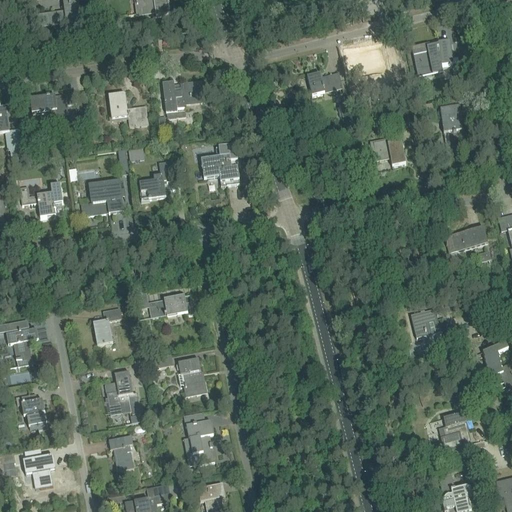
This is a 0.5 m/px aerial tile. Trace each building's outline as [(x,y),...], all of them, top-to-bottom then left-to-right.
[(37,24),(36,24),(36,27),(37,27),(38,30),(39,29),(66,26),(82,24),(82,23),(78,0),(63,0),(65,13),(36,17),(36,18),(37,24)] [(168,5),(167,0),(136,0),(139,16),(155,14),(156,18),(170,17),(169,8),(170,8),(169,5),(168,5)] [(430,45),(412,49),(418,79),(443,74),(442,68),(454,66),(453,65),(453,60),(451,50),(451,44),(451,43),(446,44),(447,44),(441,45),(441,44),(438,45),(439,47),(431,48),(430,45)] [(364,54),(351,57),(353,64),(354,63),(357,74),(381,68),(385,85),(394,83),(396,93),(405,90),(395,49),(374,54),(373,51),(364,54)] [(471,55),(463,57),(464,64),(472,63),(471,55)] [(343,91),(339,75),(338,75),(338,76),(321,80),(320,77),(320,76),(308,79),(307,79),(312,99),(343,91)] [(204,97),(203,84),(180,86),(180,87),(175,88),(174,85),(163,86),(166,113),(167,121),(186,119),(184,107),(202,105),(202,106),(201,98),(204,97)] [(77,106),(76,93),(65,95),(65,97),(55,98),(50,98),(47,98),(47,99),(30,101),(32,116),(57,113),(56,105),(66,104),(67,107),(77,106)] [(128,111),(126,96),(109,98),(112,122),(128,120),(130,130),(149,127),(147,109),(128,111)] [(351,105),(340,108),(342,116),(343,118),(343,120),(347,119),(349,118),(354,117),(353,112),(351,105)] [(416,117),(433,113),(432,106),(415,110),(416,117)] [(463,149),(461,133),(463,132),(462,119),(460,109),(441,112),(444,136),(444,135),(447,152),(449,151),(450,152),(464,150),(464,149),(463,149)] [(409,125),(416,123),(413,110),(407,111),(409,125)] [(19,131),(5,133),(8,153),(10,153),(11,159),(23,157),(19,131)] [(215,145),(191,148),(193,164),(201,162),(204,181),(220,179),(221,189),(240,186),(238,170),(236,170),(235,163),(238,163),(233,149),(241,148),(237,138),(227,141),(228,149),(216,151),(215,145)] [(389,147),(387,141),(370,144),(372,154),(374,164),(375,164),(391,161),(392,169),(406,166),(402,144),(389,147)] [(126,152),(118,153),(120,167),(127,166),(126,152)] [(142,194),(140,194),(141,205),(149,204),(149,202),(152,201),(165,199),(164,187),(163,183),(167,183),(167,184),(179,183),(178,169),(177,163),(159,166),(161,178),(154,179),(155,184),(141,186),(142,194)] [(91,207),(83,208),(85,218),(96,217),(96,218),(102,218),(102,216),(106,216),(106,214),(109,213),(109,215),(116,214),(124,213),(122,199),(123,199),(126,199),(125,190),(121,191),(120,184),(117,184),(116,182),(105,184),(105,185),(105,186),(101,187),(89,188),(91,207)] [(28,190),(20,191),(22,208),(23,208),(39,206),(41,221),(56,219),(55,213),(56,213),(56,209),(55,209),(54,207),(63,205),(61,187),(51,188),(52,196),(38,198),(30,200),(28,190)] [(460,235),(445,239),(447,246),(446,246),(446,248),(448,248),(450,256),(451,262),(458,260),(456,254),(475,250),(486,247),(482,231),(481,231),(471,233),(470,233),(471,235),(462,238),(461,235),(460,235)] [(480,265),(490,262),(487,254),(478,256),(480,265)] [(449,295),(442,297),(446,312),(454,315),(459,313),(457,304),(452,305),(449,295)] [(147,296),(134,298),(137,312),(149,310),(151,321),(167,318),(168,320),(184,317),(184,319),(194,317),(192,308),(185,309),(184,306),(186,305),(185,299),(180,299),(148,305),(147,296)] [(98,349),(107,347),(113,346),(109,324),(122,322),(120,311),(103,314),(105,324),(94,326),(98,349)] [(437,323),(435,313),(411,318),(417,342),(428,339),(426,333),(434,331),(436,337),(434,338),(437,351),(452,348),(445,321),(437,323)] [(10,336),(7,337),(9,347),(12,347),(15,346),(17,362),(16,362),(17,363),(18,363),(19,369),(23,368),(32,366),(32,367),(33,367),(30,350),(29,350),(28,344),(30,344),(36,343),(39,342),(37,331),(34,332),(23,334),(21,334),(21,333),(19,333),(20,334),(10,336)] [(506,344),(483,354),(485,360),(484,361),(486,365),(486,366),(488,370),(487,371),(489,375),(488,376),(490,380),(489,381),(498,377),(500,376),(506,390),(511,387),(511,365),(502,370),(500,365),(501,365),(499,361),(500,360),(498,356),(509,351),(506,344)] [(464,354),(466,361),(478,356),(475,349),(464,354)] [(171,357),(146,362),(148,372),(151,372),(152,374),(160,372),(159,370),(173,367),(171,357)] [(137,375),(148,372),(146,362),(135,364),(137,375)] [(189,364),(178,366),(181,377),(179,378),(181,389),(184,388),(186,400),(188,399),(197,397),(205,396),(205,399),(206,398),(202,378),(201,378),(200,375),(204,374),(203,374),(202,374),(199,362),(189,364)] [(133,396),(130,375),(115,377),(115,378),(117,385),(105,387),(109,406),(111,415),(110,415),(111,418),(132,415),(133,417),(141,415),(137,395),(133,396)] [(8,391),(0,392),(0,403),(10,402),(8,391)] [(36,396),(16,400),(17,407),(23,406),(25,419),(28,418),(30,432),(37,431),(47,429),(44,415),(45,415),(43,402),(37,403),(36,396)] [(444,455),(458,452),(458,449),(471,446),(464,416),(444,420),(446,429),(439,431),(444,455)] [(215,465),(211,443),(209,444),(208,439),(214,438),(211,424),(193,427),(192,418),(184,419),(186,430),(187,429),(189,443),(190,443),(193,458),(197,457),(199,468),(215,465)] [(119,442),(109,444),(111,453),(115,453),(118,473),(118,474),(128,472),(134,471),(130,448),(133,448),(132,440),(124,441),(119,442)] [(14,455),(2,457),(2,458),(4,467),(15,465),(16,465),(14,455)] [(36,461),(23,463),(26,477),(27,477),(33,476),(38,475),(38,479),(39,479),(39,481),(40,487),(41,490),(40,490),(40,491),(54,489),(52,480),(52,481),(51,479),(52,479),(51,479),(51,477),(52,477),(51,477),(51,475),(51,473),(55,472),(56,472),(54,463),(54,461),(53,458),(40,460),(37,461),(36,461)] [(453,492),(453,490),(454,489),(451,476),(438,479),(444,502),(443,504),(443,506),(442,506),(443,511),(480,511),(481,511),(482,511),(478,496),(477,496),(476,490),(472,491),(471,490),(470,489),(469,489),(468,490),(468,488),(453,492)] [(508,482),(496,485),(497,487),(499,497),(500,500),(504,499),(506,511),(509,511),(511,511),(511,480),(510,481),(510,483),(508,484),(508,482)] [(171,504),(172,504),(171,500),(185,497),(182,484),(168,487),(171,504)] [(157,507),(171,504),(168,487),(154,490),(157,507)] [(220,507),(219,501),(223,500),(221,488),(196,493),(199,506),(204,505),(205,511),(222,511),(222,506),(220,507)] [(135,503),(125,505),(126,511),(157,511),(157,508),(150,509),(149,501),(144,502),(135,504),(135,503)]
